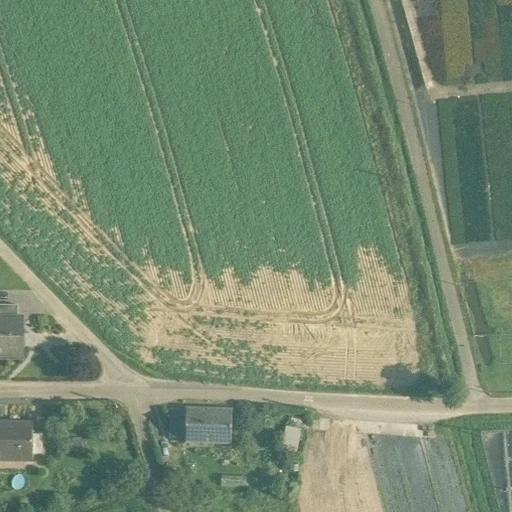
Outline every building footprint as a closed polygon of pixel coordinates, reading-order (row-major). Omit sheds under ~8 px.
[(0,304),(0,318),(18,319),(18,304),(0,304)] [(0,359),(23,359),(23,319),(18,319),(0,318),(0,359)] [(188,406),(170,405),(169,439),(186,440),(188,406)] [(235,408),(188,406),(186,440),(186,444),(233,446),(235,408)] [(302,426),(288,422),(281,449),(295,452),(302,426)] [(0,460),(35,459),(34,423),(0,423),(0,460)] [(83,440),(74,439),(72,452),(82,453),(83,440)]
